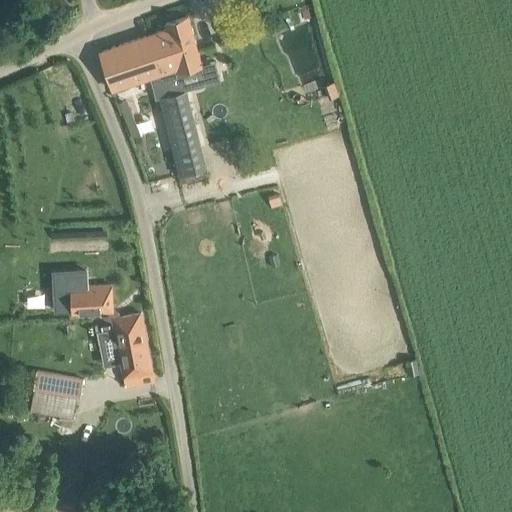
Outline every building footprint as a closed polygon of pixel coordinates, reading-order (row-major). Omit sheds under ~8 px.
[(167,28),(103,51),(113,89),(153,75),(158,97),(186,89),(180,70),(202,64),(189,16),(166,23),(167,28)] [(188,100),(161,107),(166,126),(194,119),(188,100)] [(132,111),(124,114),(129,125),(136,122),(132,111)] [(189,172),(179,175),(181,182),(191,180),(189,172)] [(279,194),(269,197),(272,207),(282,204),(279,194)] [(125,383),(125,385),(127,385),(127,386),(135,385),(155,381),(142,312),(120,317),(120,314),(118,313),(118,311),(113,309),(112,284),(72,286),(73,312),(101,311),(105,318),(113,320),(125,376),(127,382),(125,383)] [(23,290),(24,310),(50,308),(49,288),(23,290)] [(416,359),(406,361),(410,374),(420,371),(416,359)] [(37,371),(34,389),(82,398),(85,379),(37,371)]
